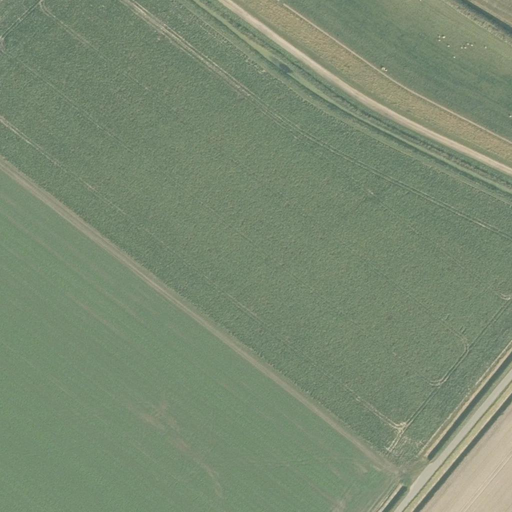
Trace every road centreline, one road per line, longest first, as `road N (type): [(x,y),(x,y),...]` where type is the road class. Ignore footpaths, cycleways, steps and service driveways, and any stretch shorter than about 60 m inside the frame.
road 1 (track): [(228,0),(358,96),(511,172)]
road 2 (unclassified): [(398,511),(511,375)]
